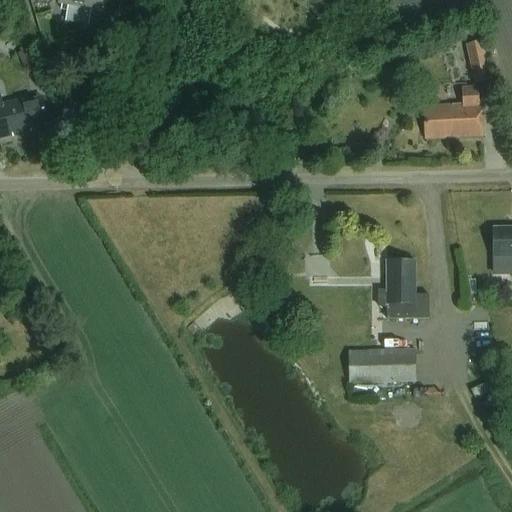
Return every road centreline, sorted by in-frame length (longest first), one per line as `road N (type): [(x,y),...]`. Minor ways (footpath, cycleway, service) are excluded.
road 1 (residential): [(511,177),(114,184)]
road 2 (unknown): [(430,178),(452,373),(469,422),(511,491)]
road 3 (residential): [(114,184),(148,0)]
